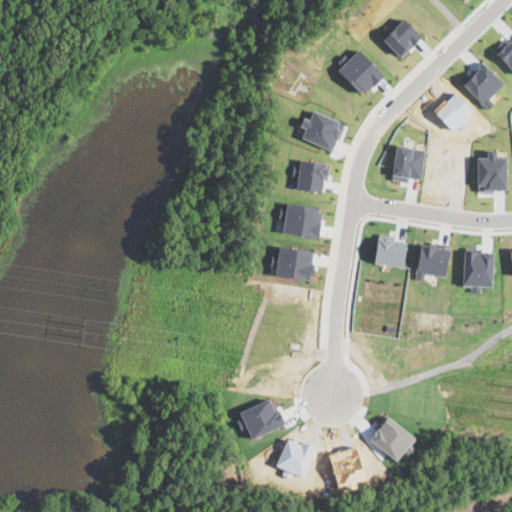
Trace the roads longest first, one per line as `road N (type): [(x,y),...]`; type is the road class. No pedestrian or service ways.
road 1 (residential): [(501,0),(382,119),(364,150),(331,396)]
road 2 (residential): [(511,219),(352,200)]
